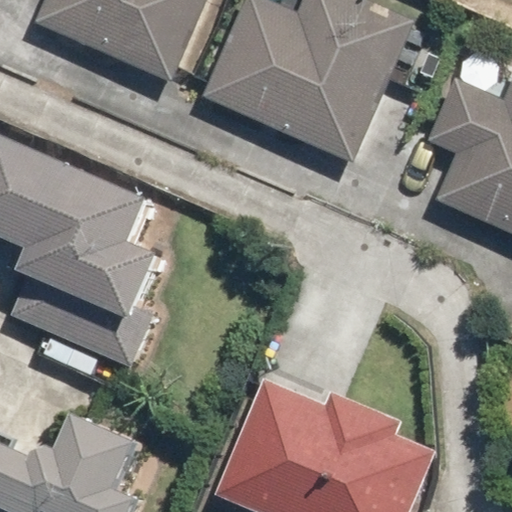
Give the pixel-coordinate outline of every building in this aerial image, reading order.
[(218,0),(52,0),(43,22),(183,83),(218,0)] [(252,0),(210,96),(362,163),(425,21),(377,0),(312,0),(308,12),(280,0),(252,0)] [(442,200),(511,229),(511,95),(511,98),(463,77),(435,141),(463,153),(442,200)] [(168,254),(141,242),(160,199),(1,130),(0,132),(0,232),(38,248),(28,270),(39,274),(21,316),(145,370),(166,320),(143,310),(168,254)] [(221,493),(265,511),(418,511),(445,450),(406,434),(411,424),(340,393),(335,405),(271,378),(221,493)] [(122,487),(143,439),(82,412),(66,450),(49,442),(42,458),(0,439),(0,502),(22,511),(59,511),(60,511),(141,511),(148,498),(122,487)]
